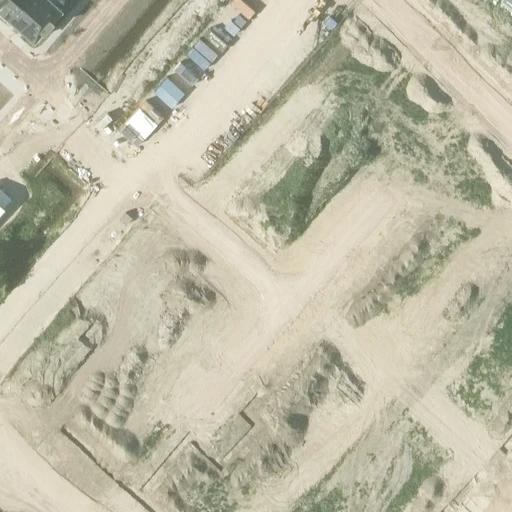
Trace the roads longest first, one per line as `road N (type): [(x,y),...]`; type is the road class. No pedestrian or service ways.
road 1 (residential): [(0,359),(143,182),(87,126)]
road 2 (residential): [(511,139),(376,0)]
road 3 (residential): [(200,0),(87,126)]
road 4 (residential): [(87,126),(0,43)]
